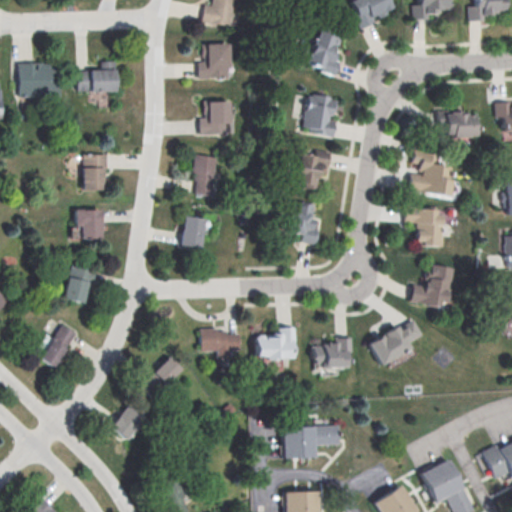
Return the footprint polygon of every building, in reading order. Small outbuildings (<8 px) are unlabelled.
[(229,26),(232,0),(210,0),(210,5),(202,3),(199,21),(229,26)] [(392,8),(387,0),(348,0),(356,13),(352,15),(359,28),(376,20),(374,17),(392,8)] [(416,0),(448,0),(448,9),(434,9),(434,13),(426,13),(426,17),(411,18),(411,3),(417,3),(416,0)] [(472,0),(504,0),(505,9),(490,10),(490,13),(482,14),(482,18),(467,19),(467,4),(473,4),(472,0)] [(333,75),(336,59),(333,59),(337,36),(312,31),(309,48),(300,46),(297,61),(320,66),(318,71),(333,75)] [(226,43),(199,43),(200,60),(195,60),(195,78),(227,77),(226,43)] [(74,69),(74,91),(113,91),(112,60),(98,60),(98,69),(74,69)] [(15,62),(15,96),(56,95),(55,61),(15,62)] [(333,120),(330,119),(333,97),(305,93),(300,131),(331,135),(333,120)] [(228,100),(202,101),(202,117),(197,117),(197,134),(228,133),(228,100)] [(511,129),(511,106),(509,106),(509,100),(493,101),(493,117),(500,117),(500,130),(511,129)] [(443,136),(476,136),(475,111),(435,112),(436,128),(443,128),(443,136)] [(328,150),(313,149),(312,155),(298,153),(294,186),(314,188),(317,166),(325,167),(328,150)] [(404,188),(444,196),(451,156),(411,149),(409,162),(417,163),(415,173),(408,172),(404,188)] [(189,194),(210,196),(215,156),(194,153),(189,194)] [(79,190),(103,189),(102,154),(79,154),(79,190)] [(511,180),(503,181),(504,216),(511,215),(511,180)] [(297,241),(312,242),(314,227),(309,227),(311,204),(289,201),(285,231),(298,233),(297,241)] [(97,208),(71,209),(72,226),(77,226),(78,238),(98,238),(97,208)] [(412,244),(438,245),(440,209),(401,208),(400,221),(413,221),(412,244)] [(177,246),(198,248),(201,217),(180,215),(177,246)] [(511,230),(502,231),(504,268),(511,267),(511,230)] [(90,270),(69,263),(59,297),(81,303),(90,270)] [(405,302),(433,305),(434,300),(443,301),(447,266),(423,264),(421,284),(408,282),(405,302)] [(511,289),(496,305),(511,319),(511,289)] [(373,363),(406,349),(403,341),(417,336),(411,319),(393,326),(393,327),(363,339),(373,363)] [(52,367),(71,331),(56,323),(37,359),(52,367)] [(288,326),(274,326),(274,333),(251,334),(251,357),(264,356),(264,360),(289,360),(288,326)] [(197,329),(196,350),(235,350),(235,330),(197,329)] [(334,374),(334,368),(343,367),(342,352),(347,352),(347,336),(330,337),(330,343),(309,343),(310,374),(334,374)] [(212,351),(214,363),(227,361),(225,350),(212,351)] [(177,369),(166,356),(137,382),(149,395),(177,369)] [(142,419),(123,404),(106,425),(125,440),(142,419)] [(336,444),(335,424),(279,426),(280,461),(314,459),(314,445),(336,444)] [(490,478),(506,472),(508,477),(511,474),(511,439),(494,447),(493,444),(479,450),(490,478)] [(416,472),(432,503),(444,498),(450,511),(458,511),(468,507),(445,458),(416,472)] [(177,479),(159,481),(161,506),(173,505),(174,511),(180,510),(177,479)] [(281,511),(288,511),(315,511),(314,490),(281,491),(281,511)] [(374,511),(405,511),(405,492),(374,492),(374,511)]
